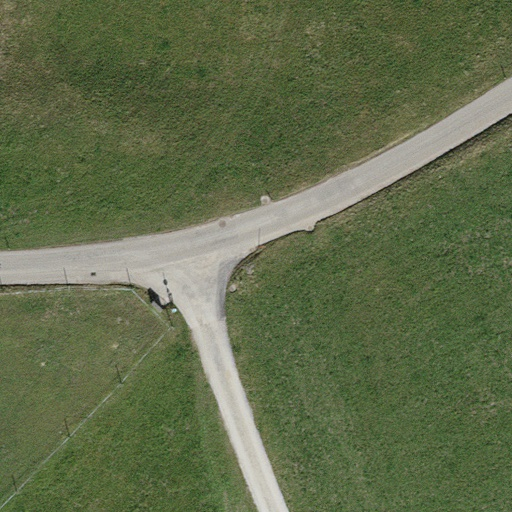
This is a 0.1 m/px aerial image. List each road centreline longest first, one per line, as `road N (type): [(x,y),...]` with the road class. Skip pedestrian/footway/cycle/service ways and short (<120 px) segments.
road 1 (unclassified): [(0,267),(123,259),(241,233),(362,182),(511,97)]
road 2 (track): [(182,250),(274,511)]
